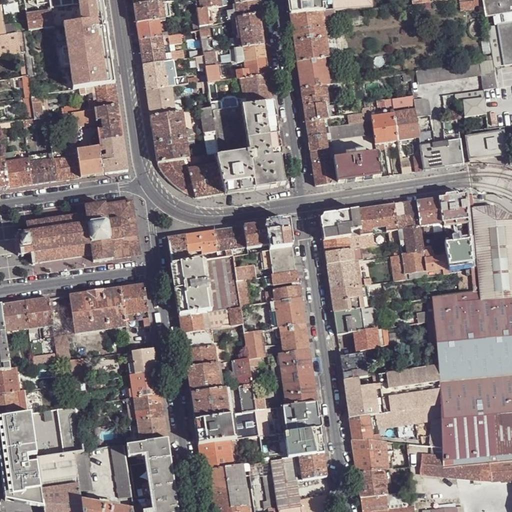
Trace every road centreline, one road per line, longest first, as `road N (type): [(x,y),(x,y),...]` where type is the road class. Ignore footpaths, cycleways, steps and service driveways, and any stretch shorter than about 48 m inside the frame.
road 1 (residential): [(347,511),(302,209)]
road 2 (residential): [(155,270),(193,511)]
road 3 (residential): [(302,205),(272,0)]
road 4 (residential): [(113,0),(147,188)]
road 5 (residential): [(302,205),(467,180)]
road 6 (residential): [(147,188),(195,219),(302,209)]
road 7 (residential): [(0,293),(155,270)]
road 8 (residential): [(147,188),(0,205)]
